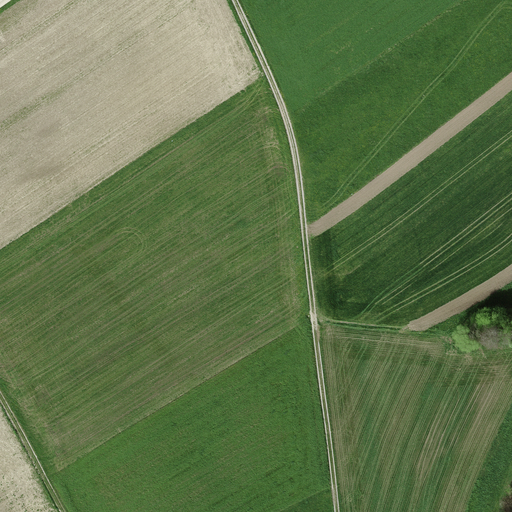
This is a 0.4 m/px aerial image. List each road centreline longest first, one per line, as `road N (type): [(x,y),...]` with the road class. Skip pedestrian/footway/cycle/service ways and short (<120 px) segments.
road 1 (track): [(335,511),(297,164),(283,112),(232,0)]
road 2 (track): [(0,396),(62,511)]
